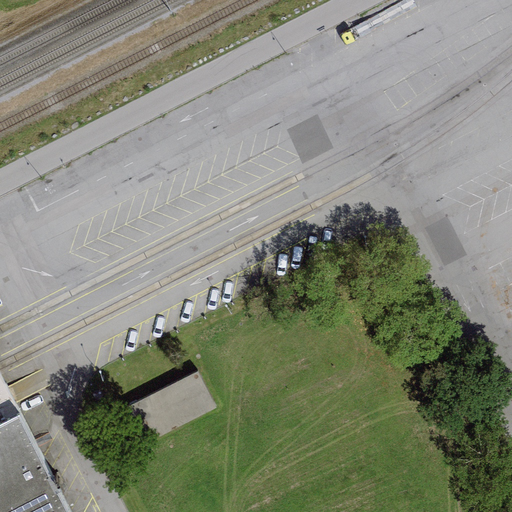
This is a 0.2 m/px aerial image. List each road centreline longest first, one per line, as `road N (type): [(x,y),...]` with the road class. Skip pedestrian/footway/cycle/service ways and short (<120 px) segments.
road 1 (unclassified): [(358,0),(0,185)]
road 2 (unknown): [(53,378),(114,511)]
